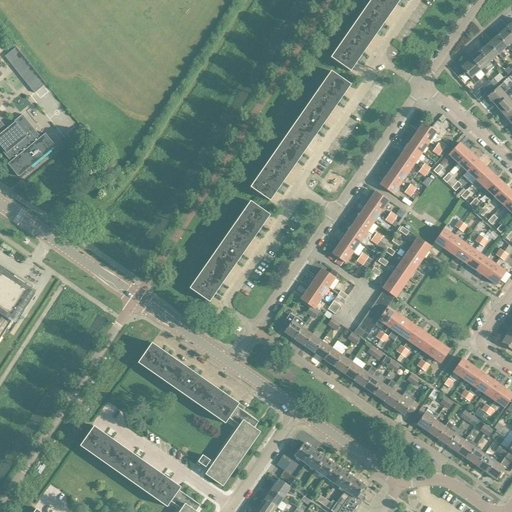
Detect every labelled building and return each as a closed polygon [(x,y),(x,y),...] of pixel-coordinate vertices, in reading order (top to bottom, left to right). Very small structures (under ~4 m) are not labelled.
[(370,0),(330,58),(350,71),(399,0),(370,0)] [(511,33),(507,27),(498,35),(507,46),(511,51),(511,50),(511,44),(511,43),(511,42),(511,33)] [(498,35),(489,43),(498,54),(503,59),(506,56),(502,51),(507,46),(498,35)] [(498,54),(489,43),(479,51),(489,62),(494,67),(497,64),(493,59),(498,54)] [(46,83),(16,47),(5,56),(34,93),(46,83)] [(489,62),(479,51),(470,59),(480,70),(485,75),(494,67),(489,62)] [(480,70),(470,59),(461,67),(475,83),(479,80),(475,75),(480,70)] [(350,85),(330,71),(250,187),(269,201),(350,85)] [(498,71),(492,76),(497,81),(502,77),(498,71)] [(0,144),(12,160),(9,163),(8,163),(8,164),(9,164),(18,175),(17,176),(18,177),(19,176),(18,175),(55,146),(45,133),(40,137),(22,114),(5,128),(0,121),(0,75),(1,74),(0,72),(0,144)] [(494,86),(489,80),(480,88),(485,94),(494,86)] [(503,82),(487,97),(496,106),(506,96),(511,92),(503,82)] [(511,92),(506,96),(496,106),(504,115),(511,107),(511,92)] [(416,133),(429,142),(436,132),(423,123),(416,133)] [(429,142),(416,133),(408,143),(422,153),(429,142)] [(422,153),(408,143),(401,154),(415,163),(422,153)] [(432,151),(438,156),(444,147),(438,143),(432,151)] [(457,163),(468,151),(459,143),(448,154),(457,163)] [(468,151),(457,163),(466,171),(477,159),(468,151)] [(415,163),(401,154),(394,164),(407,173),(415,163)] [(441,166),(446,160),(446,158),(445,157),(433,171),(437,174),(443,168),(441,166)] [(477,159),(466,171),(475,180),(486,168),(477,159)] [(418,172),(424,176),(430,168),(424,163),(418,172)] [(394,164),(387,175),(400,184),(407,173),(394,164)] [(486,168),(475,180),(484,188),(496,176),(486,168)] [(442,179),(446,183),(452,176),(448,173),(442,179)] [(400,184),(387,175),(380,185),(393,194),(400,184)] [(505,185),(496,176),(484,188),(494,197),(505,185)] [(456,183),(453,180),(448,185),(455,191),(461,185),(457,181),(456,183)] [(414,199),(419,193),(418,190),(410,184),(404,192),(414,199)] [(511,194),(511,191),(505,185),(494,197),(503,205),(511,194)] [(463,188),(456,196),(458,198),(460,196),(464,199),(470,193),(466,189),(466,190),(463,188)] [(375,191),(368,202),(381,211),(388,201),(375,191)] [(511,213),(511,194),(503,205),(511,213)] [(469,204),(473,208),(479,201),(475,198),(469,204)] [(250,201),(189,288),(209,302),(269,215),(250,201)] [(368,202),(361,212),(374,221),(381,211),(368,202)] [(488,210),(484,206),(479,213),(482,216),(488,210)] [(396,222),(394,220),(397,216),(391,211),(385,220),(391,224),(392,224),(394,225),(396,222)] [(374,221),(361,212),(353,223),(367,232),(374,221)] [(497,218),(493,215),(488,221),(491,224),(497,218)] [(458,229),(463,223),(459,220),(454,226),(458,229)] [(353,223),(346,233),(360,242),(367,232),(353,223)] [(463,223),(458,229),(463,232),(467,226),(463,223)] [(506,227),(502,223),(497,229),(500,233),(506,227)] [(402,227),(399,231),(406,236),(409,231),(402,227)] [(454,236),(443,228),(434,242),(445,249),(454,236)] [(384,245),(380,241),(383,236),(376,232),(370,241),(377,245),(382,248),(384,245)] [(479,244),(483,237),(484,235),(481,232),(479,234),(475,241),(479,244)] [(346,233),(339,243),(352,253),(360,242),(346,233)] [(464,243),(454,236),(445,249),(455,256),(464,243)] [(399,246),(402,242),(395,237),(392,241),(399,246)] [(417,237),(410,247),(424,257),(431,247),(417,237)] [(483,237),(479,244),(483,247),(488,240),(483,237)] [(352,253),(339,243),(332,254),(338,258),(334,262),(340,266),(343,262),(345,263),(352,253)] [(475,250),(464,243),(455,256),(465,263),(475,250)] [(388,247),(385,251),(392,256),(395,252),(388,247)] [(424,257),(410,247),(403,258),(417,267),(424,257)] [(500,258),(504,252),(500,248),(495,255),(500,258)] [(485,257),(475,250),(465,263),(476,271),(485,257)] [(508,254),(504,252),(500,258),(504,261),(508,254)] [(369,264),(365,261),(368,257),(362,253),(356,261),(362,266),(363,265),(367,268),(369,264)] [(379,256),(376,260),(378,261),(385,266),(388,262),(379,256)] [(495,264),(485,257),(476,271),(486,278),(495,264)] [(417,267),(403,258),(396,268),(410,277),(417,267)] [(495,264),(486,278),(496,285),(506,272),(495,264)] [(0,338),(33,287),(0,265),(0,338)] [(374,267),(371,271),(378,276),(381,272),(374,267)] [(315,279),(328,288),(335,278),(322,268),(315,279)] [(396,268),(389,278),(402,287),(410,277),(396,268)] [(402,287),(389,278),(382,288),(383,289),(394,297),(395,298),(402,287)] [(315,279),(307,289),(321,298),(328,288),(315,279)] [(321,298),(307,289),(300,299),(311,307),(314,309),(321,298)] [(391,301),(394,297),(383,289),(380,294),(391,301)] [(338,295),(345,300),(348,296),(340,291),(338,295)] [(377,299),(387,306),(391,301),(380,294),(377,299)] [(384,311),(387,306),(377,299),(374,304),(384,311)] [(334,301),(331,305),(338,310),(341,306),(334,301)] [(370,308),(381,316),(384,311),(374,304),(370,308)] [(338,310),(331,305),(328,309),(335,314),(338,310)] [(377,321),(374,325),(385,332),(388,327),(398,314),(387,306),(384,311),(381,316),(377,321)] [(315,309),(314,309),(311,307),(306,313),(310,316),(315,309)] [(377,321),(381,316),(370,308),(367,313),(377,321)] [(315,309),(310,316),(309,318),(312,319),(313,318),(315,319),(319,312),(315,309)] [(294,339),(302,327),(292,321),(295,317),(290,313),(283,323),(288,326),(284,332),(294,339)] [(364,318),(374,325),(377,321),(367,313),(364,318)] [(408,321),(398,314),(388,327),(399,334),(408,321)] [(331,327),(336,321),(332,318),(327,325),(331,327)] [(360,323),(371,330),(374,325),(364,318),(360,323)] [(341,324),(336,321),(331,327),(336,331),(341,324)] [(408,321),(399,334),(409,342),(418,328),(408,321)] [(357,328),(368,335),(371,330),(360,323),(357,328)] [(312,334),(302,327),(294,339),(304,346),(312,334)] [(365,340),(368,335),(357,328),(354,332),(365,340)] [(418,328),(409,342),(419,349),(429,335),(418,328)] [(380,340),(384,333),(380,331),(372,343),(376,345),(380,340)] [(351,341),(356,335),(352,332),(347,339),(351,341)] [(511,334),(509,332),(502,342),(511,349),(511,334)] [(384,333),(380,340),(384,343),(388,336),(384,333)] [(312,334),(304,346),(313,353),(322,341),(312,334)] [(360,338),(356,335),(351,341),(356,345),(360,338)] [(429,335),(419,349),(430,356),(439,343),(429,335)] [(322,341),(313,353),(323,360),(332,348),(322,341)] [(238,404),(151,343),(137,363),(225,423),(229,417),(239,425),(213,463),(209,461),(210,460),(202,455),(198,462),(205,467),(208,463),(211,465),(205,474),(222,486),(260,432),(254,428),(258,422),(236,406),(238,404)] [(439,343),(430,356),(440,363),(449,350),(439,343)] [(400,354),(405,348),(400,345),(396,351),(400,354)] [(371,355),(376,349),(371,346),(367,352),(371,355)] [(342,355),(332,348),(323,360),(334,367),(342,355)] [(405,348),(400,354),(400,355),(397,360),(400,362),(401,360),(402,360),(404,357),(409,351),(405,348)] [(383,354),(376,349),(371,355),(378,360),(383,354)] [(342,355),(334,367),(344,374),(352,362),(342,355)] [(462,358),(452,372),(463,379),(472,366),(462,358)] [(391,369),(396,363),(391,359),(387,366),(391,369)] [(421,369),(425,362),(421,359),(416,366),(421,369)] [(362,369),(352,362),(344,374),(354,381),(362,369)] [(430,365),(425,362),(421,369),(425,372),(430,365)] [(396,363),(391,369),(395,372),(400,366),(396,363)] [(362,369),(354,381),(363,387),(375,371),(376,369),(371,366),(366,372),(362,369)] [(472,366),(463,379),(473,386),(482,373),(472,366)] [(375,371),(363,387),(374,395),(382,383),(381,383),(385,378),(375,371)] [(411,383),(415,376),(411,373),(407,380),(411,383)] [(493,380),(482,373),(473,386),(484,393),(493,380)] [(420,379),(415,376),(411,383),(415,386),(420,379)] [(452,381),(448,378),(444,384),(448,387),(452,381)] [(382,383),(374,395),(383,401),(391,390),(396,383),(391,380),(387,386),(382,383)] [(493,380),(484,393),(494,400),(503,387),(493,380)] [(511,393),(503,387),(494,400),(504,408),(511,396),(511,393)] [(465,398),(469,392),(465,389),(460,395),(465,398)] [(401,396),(391,390),(383,401),(393,408),(405,392),(404,391),(401,396)] [(415,399),(405,392),(393,408),(404,415),(407,410),(412,414),(418,405),(413,401),(415,399)] [(469,392),(465,398),(469,401),(473,396),(469,392)] [(444,406),(449,399),(445,396),(440,403),(444,406)] [(449,399),(444,406),(449,409),(453,402),(449,399)] [(485,413),(490,407),(485,404),(481,410),(485,413)] [(426,411),(423,408),(421,407),(415,416),(420,419),(417,424),(426,431),(434,419),(438,414),(428,408),(426,411)] [(490,407),(485,413),(489,416),(494,410),(490,407)] [(464,419),(469,412),(467,410),(466,411),(464,410),(460,417),(464,419)] [(469,412),(464,419),(468,423),(473,416),(470,414),(470,413),(469,412)] [(444,426),(434,419),(426,431),(436,438),(448,422),(444,426)] [(457,428),(448,422),(436,438),(446,445),(454,433),(457,428)] [(511,432),(498,422),(495,426),(511,437),(511,432)] [(484,433),(489,427),(484,424),(480,430),(484,433)] [(93,426),(80,446),(166,507),(171,501),(181,508),(178,511),(196,511),(200,505),(178,490),(180,487),(93,426)] [(511,437),(495,426),(494,428),(496,429),(495,431),(505,438),(505,437),(511,441),(506,448),(508,450),(511,452),(511,437)] [(489,427),(484,433),(488,437),(493,430),(489,427)] [(454,433),(446,445),(456,452),(464,440),(454,433)] [(466,437),(464,440),(456,452),(466,459),(474,447),(476,444),(466,437)] [(488,447),(490,439),(483,437),(480,445),(488,447)] [(305,464),(315,450),(303,443),(294,456),(305,464)] [(499,454),(504,447),(500,444),(495,451),(499,454)] [(474,447),(466,459),(476,466),(484,454),(474,447)] [(494,461),(486,473),(496,480),(504,468),(509,472),(511,467),(511,461),(509,460),(504,456),(508,450),(506,448),(504,447),(499,454),(504,457),(499,465),(494,461)] [(324,457),(315,450),(305,464),(315,471),(324,457)] [(489,458),(484,454),(476,466),(486,473),(494,461),(497,458),(491,454),(489,458)] [(324,457),(315,471),(325,478),(335,464),(324,457)] [(335,464),(325,478),(335,484),(344,471),(335,464)] [(295,478),(284,471),(281,475),(291,483),(295,478)] [(344,471),(335,484),(345,491),(354,478),(344,471)] [(345,491),(336,503),(331,511),(332,511),(352,511),(365,494),(361,492),(361,490),(365,485),(354,478),(345,491)] [(283,497),(287,491),(293,495),(296,491),(278,479),(271,489),(283,497)] [(299,493),(303,488),(299,485),(295,490),(299,493)] [(307,491),(303,488),(299,493),(303,496),(303,497),(310,501),(304,496),(307,491)] [(271,489),(264,499),(276,507),(280,501),(286,505),(289,501),(283,497),(271,489)] [(321,504),(325,498),(320,495),(316,501),(321,504)] [(310,501),(303,497),(301,500),(307,505),(310,501)] [(325,498),(321,504),(331,511),(336,503),(332,500),(331,502),(325,498)] [(264,499),(257,509),(262,511),(272,511),(274,511),(275,511),(283,511),(276,507),(264,499)]
